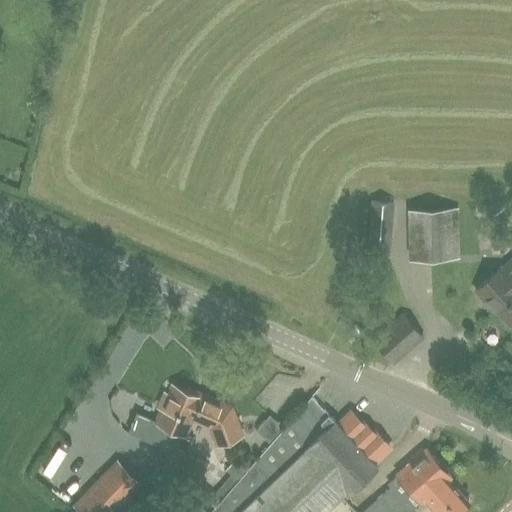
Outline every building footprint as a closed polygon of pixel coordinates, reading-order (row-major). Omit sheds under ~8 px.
[(389,255),(394,201),(371,199),(366,253),(389,255)] [(409,259),(460,258),(459,207),(407,208),(409,259)] [(511,319),(511,259),(501,269),(500,267),(475,289),(486,301),(489,299),(509,322),(511,319)] [(393,362),(422,336),(401,313),(372,339),(393,362)] [(191,414),(199,397),(172,385),(168,393),(164,391),(158,406),(162,408),(156,421),(184,434),(192,415),(191,414)] [(191,414),(192,415),(206,421),(205,423),(210,426),(217,444),(241,435),(230,407),(217,401),(213,397),(206,394),(200,394),(199,397),(191,414)] [(208,511),(322,511),(345,490),(347,492),(376,465),(373,462),(389,447),(374,430),(372,431),(366,424),(364,426),(350,411),(337,423),(311,395),(237,480),(220,499),(208,511)] [(161,468),(163,469),(168,471),(170,472),(184,481),(212,506),(219,499),(214,494),(200,479),(207,462),(180,449),(172,446),(161,468)] [(376,499),(380,503),(388,511),(390,511),(412,493),(420,502),(423,499),(434,511),(454,511),(468,500),(448,479),(450,476),(424,447),(395,475),(396,476),(387,485),(389,486),(376,499)] [(113,465),(105,473),(74,504),(81,511),(108,511),(134,486),(113,465)]
